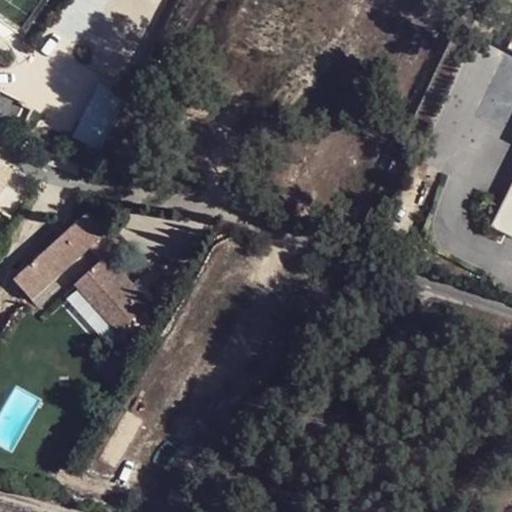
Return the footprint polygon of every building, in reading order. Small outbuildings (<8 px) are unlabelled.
[(74,90),(51,127),(86,149),(109,112),(74,90)] [(0,195),(13,171),(0,163),(0,195)] [(90,212),(15,278),(34,299),(90,248),(97,242),(108,232),(90,212)] [(152,301),(97,242),(90,248),(102,262),(90,273),(130,317),(132,319),(152,301)] [(116,331),(130,317),(90,273),(76,285),(116,331)]
